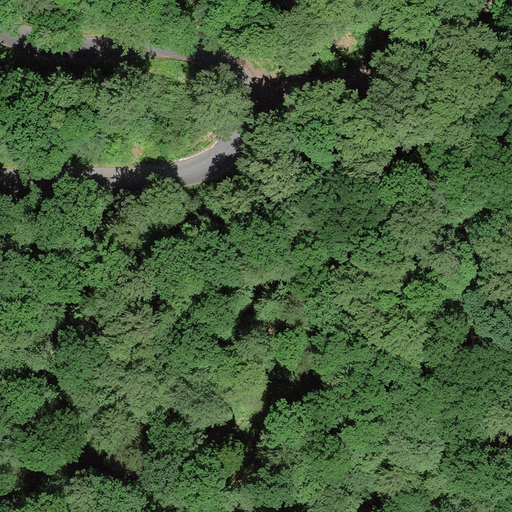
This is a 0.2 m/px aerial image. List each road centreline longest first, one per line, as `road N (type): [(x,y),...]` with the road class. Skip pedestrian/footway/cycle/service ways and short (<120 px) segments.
road 1 (unclassified): [(0,29),(31,46),(89,55),(176,45),(203,53),(239,82),(248,116),(232,148),(189,175),(157,183),(0,183)]
road 2 (track): [(511,233),(327,133),(265,84)]
road 3 (track): [(239,82),(335,84),(491,0)]
